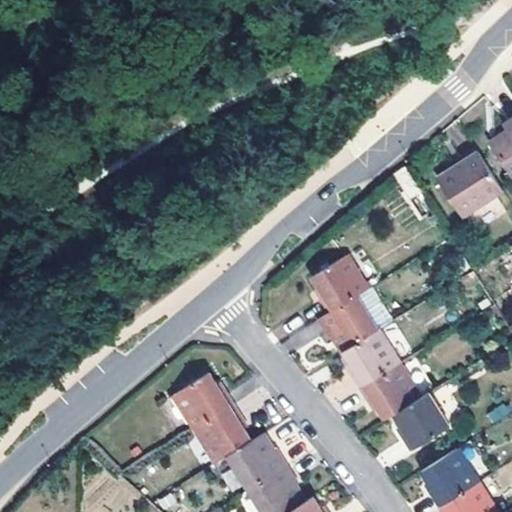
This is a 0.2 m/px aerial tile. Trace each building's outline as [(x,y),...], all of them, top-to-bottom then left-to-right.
[(511,118),(504,124),(507,131),(490,143),(511,178),(511,118)] [(505,191),(480,152),(440,179),(465,218),(505,191)] [(424,195),(407,168),(394,176),(411,203),(424,195)] [(366,292),(345,257),(309,280),(319,296),(315,299),(326,317),(356,299),(366,292)] [(340,354),(376,332),(356,299),(326,317),(316,324),(325,340),(329,337),(340,354)] [(357,390),(398,366),(376,332),(340,354),(350,371),(346,373),(357,390)] [(419,401),(398,366),(357,390),(367,407),(372,405),(382,423),(392,417),(419,401)] [(193,431),(232,407),(221,390),(217,392),(207,376),(172,397),(193,431)] [(447,429),(427,396),(419,401),(392,417),(401,434),(398,436),(408,453),(447,429)] [(248,444),(238,426),(242,425),(232,407),(193,431),(213,466),(225,459),(248,444)] [(245,492),(285,468),(275,451),(270,454),(260,437),(248,444),(225,459),(245,492)] [(436,509),(476,485),(455,452),(419,473),(429,489),(425,492),(436,509)] [(289,511),(301,505),(291,488),(296,486),(285,468),(245,492),(257,511),(289,511)] [(492,511),(476,485),(436,509),(437,511),(492,511)] [(317,511),(310,500),(301,505),(289,511),(317,511)]
